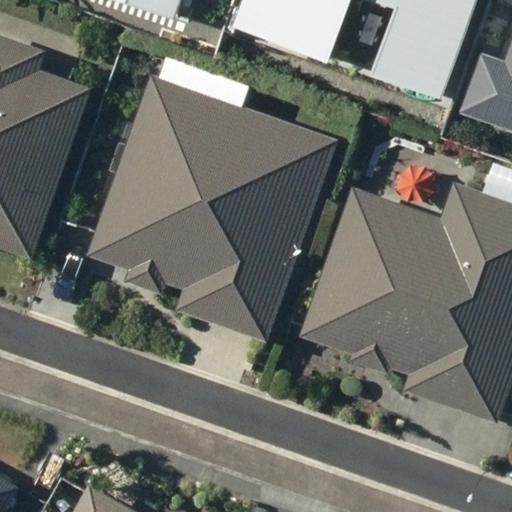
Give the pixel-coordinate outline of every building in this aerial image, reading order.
[(0,234),(32,246),(87,91),(34,73),(40,54),(0,39),(0,234)] [(270,343),(342,138),(152,72),(87,258),(183,291),(176,310),(270,343)] [(501,425),(511,394),(511,199),(455,180),(441,218),(356,189),(305,335),(410,372),(404,392),(501,425)] [(0,511),(1,511),(14,487),(0,479),(0,511)] [(137,511),(97,489),(84,511),(137,511)]
